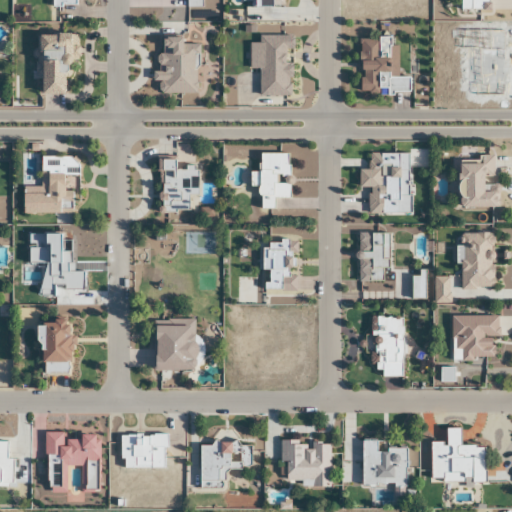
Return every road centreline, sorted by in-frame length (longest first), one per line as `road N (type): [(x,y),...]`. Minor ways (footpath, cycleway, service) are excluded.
road 1 (residential): [(0,406),(511,402)]
road 2 (residential): [(0,134),(511,132)]
road 3 (residential): [(511,114),(0,116)]
road 4 (residential): [(115,0),(117,405)]
road 5 (residential): [(327,0),(328,403)]
